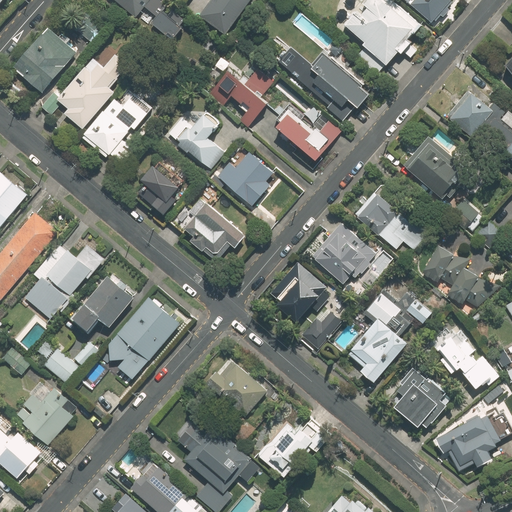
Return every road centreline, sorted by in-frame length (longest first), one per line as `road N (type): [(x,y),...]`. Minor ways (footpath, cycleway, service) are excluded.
road 1 (residential): [(227,310),(494,0)]
road 2 (residential): [(459,510),(227,310)]
road 3 (residential): [(227,310),(0,116)]
road 4 (residential): [(48,511),(227,310)]
